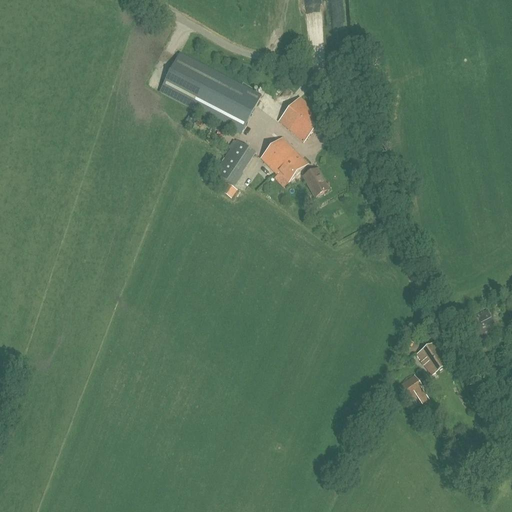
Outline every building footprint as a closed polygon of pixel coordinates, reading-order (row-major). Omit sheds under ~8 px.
[(180,55),(160,92),(192,109),(232,130),(241,135),(261,97),(239,86),(212,71),(180,55)] [(303,144),(324,119),(300,99),(279,123),(303,144)] [(365,140),(375,137),(372,121),(361,123),(365,140)] [(315,199),(329,191),(317,170),(312,173),(308,165),(282,139),(261,160),(277,176),(280,173),(289,183),(301,172),(304,178),(303,178),(315,199)] [(227,156),(226,158),(234,164),(237,160),(247,167),(256,154),(237,142),(227,156)] [(234,164),(226,158),(215,174),(234,187),(247,167),(237,160),(234,164)] [(230,184),(224,193),(232,198),(238,190),(230,184)] [(489,327),(494,324),(487,311),(475,317),(476,318),(458,327),(469,351),(494,339),(489,327)] [(431,377),(450,365),(435,343),(417,355),(431,377)] [(409,402),(424,391),(415,378),(399,388),(409,402)]
